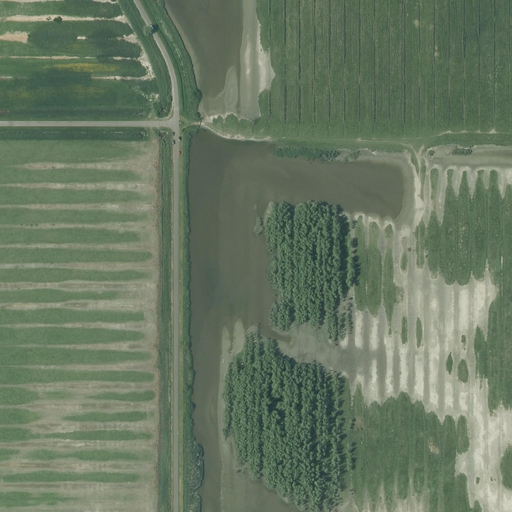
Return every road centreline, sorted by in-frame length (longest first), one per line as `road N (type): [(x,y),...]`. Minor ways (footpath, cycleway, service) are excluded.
road 1 (unclassified): [(175,511),(175,123)]
road 2 (unclassified): [(175,123),(0,124)]
road 3 (unclassified): [(175,123),(169,65),(135,0)]
